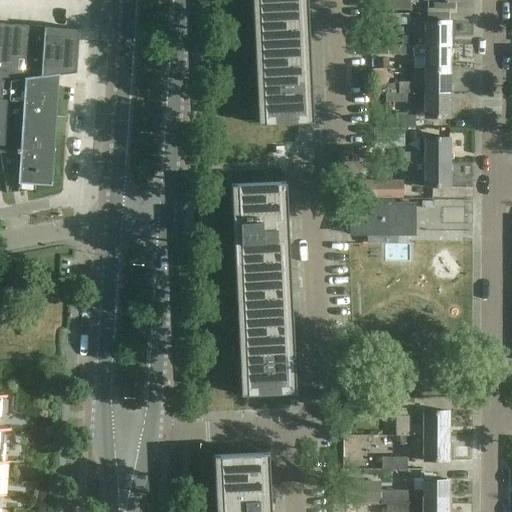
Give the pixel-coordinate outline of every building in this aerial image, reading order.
[(310,46),(307,0),(252,0),(255,47),(258,125),(270,124),(296,123),(314,122),(310,46)] [(383,26),(408,25),(408,13),(383,14),(383,26)] [(451,46),(451,37),(455,37),(456,21),(442,21),(442,14),(419,14),(426,21),(426,35),(416,35),(416,36),(403,36),(402,44),(387,44),(387,46),(451,46)] [(0,82),(25,80),(25,79),(60,75),(77,72),(80,29),(0,23),(0,82)] [(451,46),(387,46),(379,46),(379,54),(426,55),(426,70),(450,70),(451,46)] [(450,94),(450,70),(426,70),(426,84),(373,84),(373,93),(386,93),(386,94),(450,94)] [(25,80),(0,82),(0,152),(7,194),(19,193),(35,189),(36,185),(53,186),(53,182),(52,182),(58,88),(59,88),(60,75),(25,79),(25,80)] [(385,103),(426,103),(425,119),(450,119),(450,94),(386,94),(385,103)] [(397,113),(397,127),(415,127),(415,113),(397,113)] [(375,142),(389,142),(390,142),(390,128),(375,128),(375,142)] [(402,153),(402,163),(450,163),(450,138),(421,138),(421,153),(402,153)] [(450,187),(450,163),(402,163),(402,172),(412,172),(412,187),(450,187)] [(353,183),(353,196),(365,196),(365,200),(403,199),(403,179),(365,180),(365,183),(353,183)] [(296,393),(295,379),(286,182),(231,185),(233,213),(241,396),(296,393)] [(414,235),(414,204),(394,204),(394,201),(370,201),(370,204),(349,204),(349,235),(367,235),(367,243),(381,243),(396,243),(396,235),(414,235)] [(351,257),(347,242),(334,246),(339,261),(351,257)] [(0,511),(6,511),(13,429),(6,429),(9,396),(0,395),(0,511)] [(425,427),(415,427),(411,427),(411,410),(414,410),(414,399),(371,399),(371,410),(384,410),(384,417),(395,417),(395,435),(401,435),(401,436),(449,436),(449,411),(425,411),(425,427)] [(342,463),(359,463),(359,449),(350,449),(350,443),(361,443),(361,435),(342,435),(342,463)] [(449,461),(449,436),(401,436),(401,446),(415,446),(415,460),(425,460),(425,461),(449,461)] [(271,511),(268,453),(213,456),(216,511),(271,511)] [(407,456),(382,456),(383,469),(407,469),(407,456)] [(405,474),(382,474),(382,486),(405,486),(405,474)] [(387,505),(449,505),(449,480),(424,480),(424,490),(381,490),(381,504),(387,504),(387,505)]
